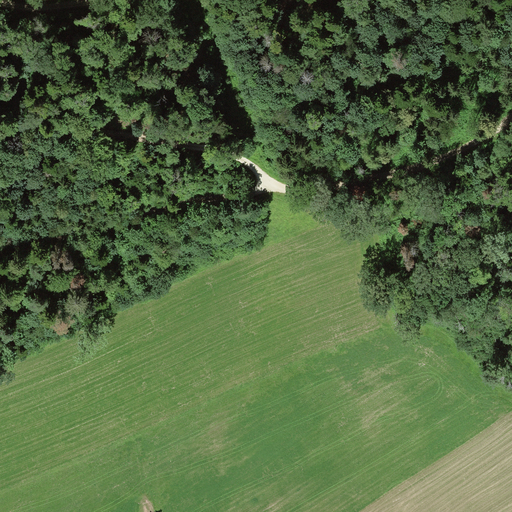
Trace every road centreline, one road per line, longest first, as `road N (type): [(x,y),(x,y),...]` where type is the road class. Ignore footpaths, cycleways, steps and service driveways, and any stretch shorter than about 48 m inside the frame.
road 1 (track): [(0,130),(87,127),(197,146),(254,167),(271,191),(421,161),(486,137),(511,116)]
road 2 (track): [(0,247),(271,191)]
